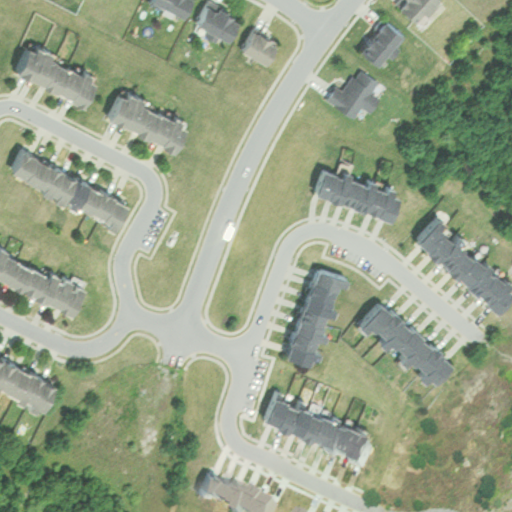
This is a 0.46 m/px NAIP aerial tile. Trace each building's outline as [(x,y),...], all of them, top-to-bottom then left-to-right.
[(152,0),(179,12),(184,0),(152,0)] [(234,16),(208,0),(203,0),(193,18),(223,35),(234,16)] [(400,0),(395,7),(419,24),(436,0),(400,0)] [(376,63),(404,35),(384,16),(357,44),(376,63)] [(237,45),(262,60),(275,38),(250,23),(237,45)] [(78,94),(90,64),(21,36),(9,66),(78,94)] [(359,104),(369,110),(378,94),(371,90),(377,78),(356,66),(343,88),(332,82),(323,97),(353,115),(359,104)] [(101,111),(167,138),(179,109),(113,82),(101,111)] [(113,219),(124,193),(15,147),(4,174),(113,219)] [(308,187),(385,212),(394,183),(318,158),(308,187)] [(410,234),(492,305),(511,281),(450,229),(451,227),(431,210),(410,234)] [(0,277),(68,311),(81,284),(0,244),(0,277)] [(345,274),(312,264),(284,354),(312,363),(322,331),(319,330),(325,313),(331,314),(334,306),(328,304),(336,281),(342,283),(345,274)] [(451,361),(379,298),(356,325),(368,336),(374,330),(381,336),(379,338),(399,356),(400,355),(420,374),(419,375),(431,385),(451,361)] [(49,373),(0,355),(0,389),(38,403),(49,373)] [(359,459),(370,432),(269,392),(259,420),(359,459)]
